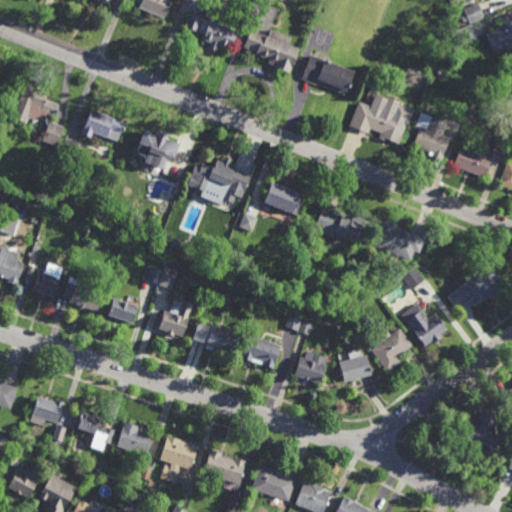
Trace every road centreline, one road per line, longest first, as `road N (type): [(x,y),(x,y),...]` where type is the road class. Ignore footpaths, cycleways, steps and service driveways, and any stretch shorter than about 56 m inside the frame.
road 1 (residential): [(0,26),(511,230)]
road 2 (residential): [(0,331),(360,447),(484,511)]
road 3 (residential): [(360,447),(511,336)]
